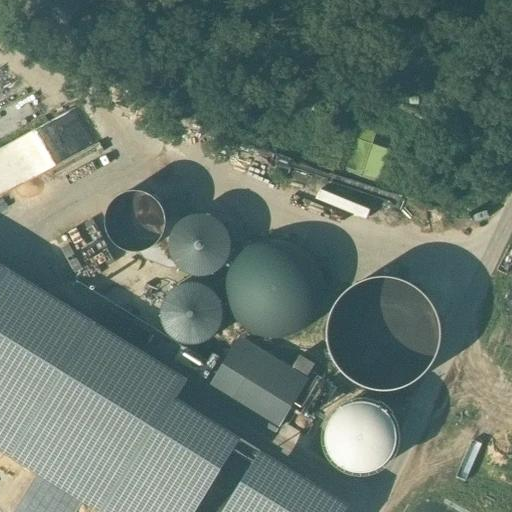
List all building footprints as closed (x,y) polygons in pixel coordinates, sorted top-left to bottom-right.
[(82,0),(25,0),(17,14),(59,38),(66,27),(82,0)] [(66,27),(59,38),(100,62),(106,51),(66,27)] [(0,195),(82,149),(73,133),(65,118),(0,153),(0,195)] [(127,250),(139,252),(151,248),(160,241),(166,230),(167,218),(163,206),(155,198),(145,192),(133,192),(122,195),(113,203),(107,213),(106,225),(110,236),(117,245),(127,250)] [(151,248),(139,252),(144,259),(169,268),(179,267),(172,257),(170,244),(173,232),(181,222),(192,216),(187,206),(173,201),(163,206),(167,218),(166,230),(160,241),(151,248)] [(203,215),(192,216),(181,222),(173,232),(170,244),(172,257),(179,267),(188,273),(198,276),(209,275),(219,270),(227,263),(231,253),(232,242),(229,232),(222,223),(213,217),(203,215)] [(116,261),(93,219),(84,223),(108,266),(116,261)] [(101,270),(78,227),(67,233),(90,276),(101,270)] [(230,311),(238,322),(249,331),(262,337),(276,339),(290,337),(302,331),(313,322),(320,310),(324,296),(324,282),(320,269),(312,257),(302,248),(289,242),(275,240),(261,242),(248,248),(238,258),(230,270),(226,283),(226,297),(230,311)] [(141,263),(131,258),(128,266),(129,267),(138,271),(141,263)] [(0,263),(0,446),(106,511),(342,511),(347,505),(177,400),(189,381),(0,263)] [(338,362),(350,374),(364,383),(381,387),(398,385),(414,378),(427,365),(436,349),(439,330),(435,312),(425,296),(410,285),(392,279),(374,279),(356,286),(342,298),(333,313),(330,329),(331,346),(338,362)] [(197,345),(207,341),(215,335),(221,327),(223,317),(223,307),(219,298),(212,290),(203,285),(193,283),(183,285),(174,290),(167,297),(163,306),(162,316),(164,326),(170,335),(178,341),(187,344),(197,345)] [(305,378),(240,339),(211,387),(276,427),(305,378)] [(378,408),(368,403),(356,402),(345,405),(336,412),(330,421),(327,432),(328,442),(331,452),(338,460),(347,465),(357,468),(367,467),(377,463),(385,457),(390,448),(393,437),(391,426),(386,415),(378,408)]
